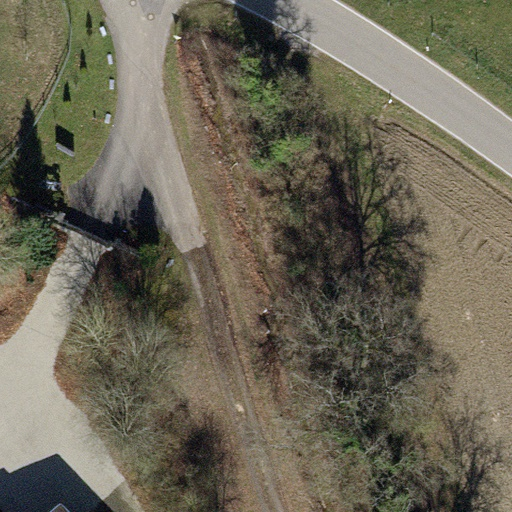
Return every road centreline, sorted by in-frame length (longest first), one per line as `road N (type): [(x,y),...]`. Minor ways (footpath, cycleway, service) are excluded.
road 1 (tertiary): [(297,0),(511,139)]
road 2 (track): [(194,277),(264,511)]
